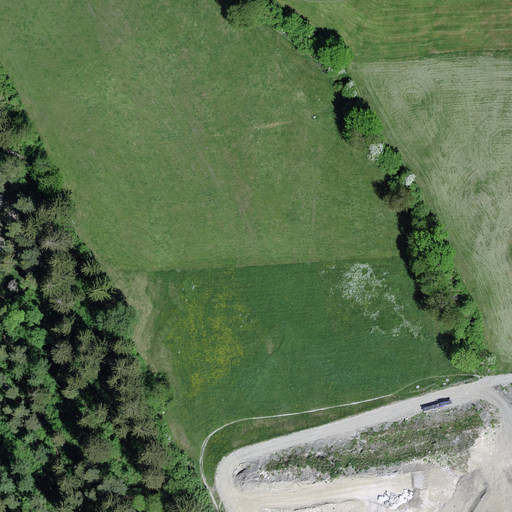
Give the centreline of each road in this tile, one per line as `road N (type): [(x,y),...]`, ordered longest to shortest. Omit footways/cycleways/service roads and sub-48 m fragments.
road 1 (track): [(232,511),(221,484),(237,456),(511,377)]
road 2 (track): [(0,296),(50,267),(53,247),(34,183),(0,123)]
